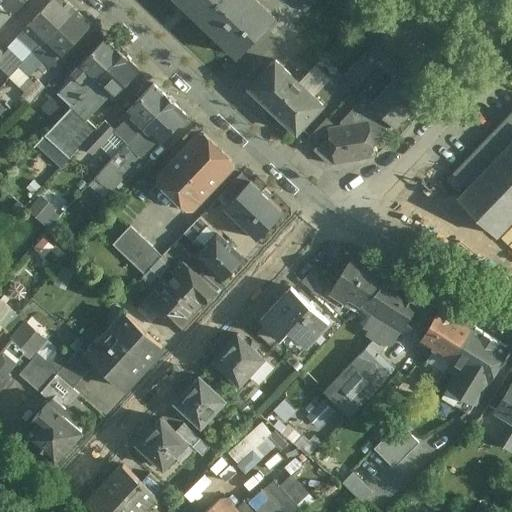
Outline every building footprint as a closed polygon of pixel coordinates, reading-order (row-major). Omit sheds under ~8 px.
[(0,0),(0,19),(3,23),(24,0),(0,0)] [(65,0),(50,0),(8,45),(20,57),(29,48),(33,52),(74,8),(65,0)] [(223,0),(175,0),(201,24),(223,0)] [(259,0),(223,0),(201,24),(237,58),(277,16),(259,0)] [(316,0),(292,0),(306,12),(316,0)] [(74,8),(33,52),(42,61),(49,67),(91,24),(74,8)] [(105,37),(72,72),(75,75),(67,83),(71,86),(62,95),(73,105),(122,53),(105,37)] [(375,44),(343,77),(355,88),(378,65),(387,55),(375,44)] [(33,52),(19,67),(28,76),(42,61),(33,52)] [(122,53),(73,105),(85,117),(94,108),(95,109),(109,94),(113,97),(139,69),(122,53)] [(420,85),(387,55),(378,65),(393,80),(394,79),(411,95),(420,85)] [(276,60),(250,88),(262,100),(263,98),(274,109),(300,82),(276,60)] [(37,78),(22,94),(30,102),(45,86),(37,78)] [(411,95),(394,79),(393,80),(371,103),(371,104),(393,124),(396,127),(419,103),(411,95)] [(300,82),(274,109),(285,119),(284,120),(297,132),(323,104),(300,82)] [(170,99),(153,83),(126,110),(130,113),(115,129),(115,130),(116,130),(128,142),(170,99)] [(365,97),(341,121),(341,124),(330,126),(331,136),(325,137),(314,148),(330,164),(375,155),(371,135),(374,135),(379,139),(393,124),(371,104),(371,103),(365,97)] [(170,99),(128,142),(142,155),(157,138),(161,142),(187,115),(170,99)] [(511,112),(454,173),(470,188),(459,199),(496,235),(511,218),(511,112)] [(105,120),(97,128),(83,143),(93,154),(116,130),(115,130),(115,129),(105,120)] [(199,134),(160,176),(160,181),(188,207),(192,207),(232,165),(232,161),(222,151),(218,151),(214,148),(214,144),(204,134),(199,134)] [(119,151),(95,177),(109,190),(142,155),(128,142),(119,151)] [(250,180),(241,172),(226,188),(235,196),(250,180)] [(283,211),(250,180),(235,196),(224,207),(257,238),(283,211)] [(46,197),(31,211),(48,228),(62,214),(46,197)] [(200,216),(186,231),(196,240),(201,234),(209,224),(200,216)] [(244,256),(209,224),(201,234),(209,241),(197,254),(224,278),(244,256)] [(163,254),(150,268),(160,277),(173,263),(163,254)] [(352,259),(331,292),(359,309),(362,305),(386,280),(352,259)] [(214,289),(184,261),(173,272),(178,276),(169,285),(193,307),(201,298),(203,300),(214,289)] [(150,268),(136,283),(146,292),(160,277),(150,268)] [(386,280),(362,305),(373,312),(364,326),(369,329),(366,334),(374,339),(385,345),(387,341),(392,344),(400,330),(406,334),(417,316),(411,312),(423,293),(408,284),(404,290),(386,280)] [(193,307),(169,285),(161,294),(157,290),(146,301),(177,329),(187,318),(185,316),(193,307)] [(329,323),(292,288),(262,320),(265,323),(281,338),(289,329),(307,346),(329,323)] [(0,328),(1,327),(0,326),(0,320),(10,308),(0,300),(0,328)] [(473,325),(442,306),(421,340),(450,359),(452,359),(473,325)] [(10,308),(0,320),(0,326),(1,327),(5,330),(17,315),(10,308)] [(162,347),(126,314),(89,355),(96,362),(125,388),(162,347)] [(0,388),(11,375),(8,372),(25,352),(29,356),(44,339),(26,323),(12,339),(12,340),(0,353),(0,388)] [(281,338),(265,323),(256,332),(272,347),(281,338)] [(510,347),(473,325),(452,359),(450,359),(445,368),(456,375),(442,397),(469,413),(470,411),(510,347)] [(264,358),(238,334),(214,360),(239,385),(264,358)] [(374,339),(324,392),(349,416),(394,369),(379,354),(385,345),(374,339)] [(67,362),(57,374),(74,388),(96,362),(89,355),(79,348),(67,362)] [(38,352),(20,373),(41,392),(57,373),(67,362),(55,351),(47,360),(38,352)] [(57,374),(57,373),(41,392),(50,400),(53,397),(61,405),(75,389),(74,388),(57,374)] [(225,400),(199,376),(176,402),(201,425),(225,400)] [(511,383),(496,410),(509,418),(495,441),(511,451),(511,449),(511,383)] [(61,405),(53,397),(50,400),(49,402),(49,401),(33,419),(38,423),(27,436),(56,460),(83,431),(62,413),(66,409),(61,405)] [(321,431),(339,415),(324,398),(306,414),(321,431)] [(176,431),(161,417),(137,443),(164,468),(188,442),(176,431)] [(210,447),(184,423),(176,431),(188,442),(203,455),(210,447)] [(261,423),(228,452),(237,463),(251,451),(259,460),(273,448),(265,439),(271,434),(261,423)] [(400,423),(374,448),(394,468),(419,442),(400,423)] [(141,482),(123,465),(87,504),(95,511),(138,511),(154,495),(155,494),(141,482)] [(364,500),(374,490),(354,471),(344,481),(364,500)] [(168,488),(150,472),(141,482),(155,494),(154,495),(158,499),(168,488)] [(297,511),(300,510),(274,478),(261,489),(248,500),(248,499),(236,509),(239,511),(297,511)] [(218,499),(202,511),(239,511),(236,509),(227,497),(218,499)]
